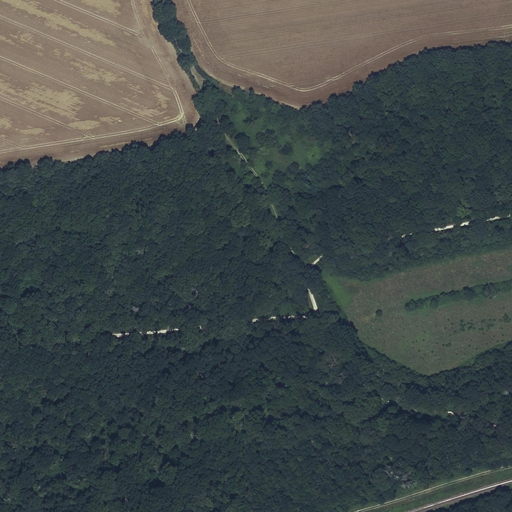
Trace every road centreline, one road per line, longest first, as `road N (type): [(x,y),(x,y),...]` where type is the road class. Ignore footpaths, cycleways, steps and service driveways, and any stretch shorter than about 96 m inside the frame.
road 1 (track): [(304,273),(325,254),(511,214)]
road 2 (track): [(357,511),(511,466)]
